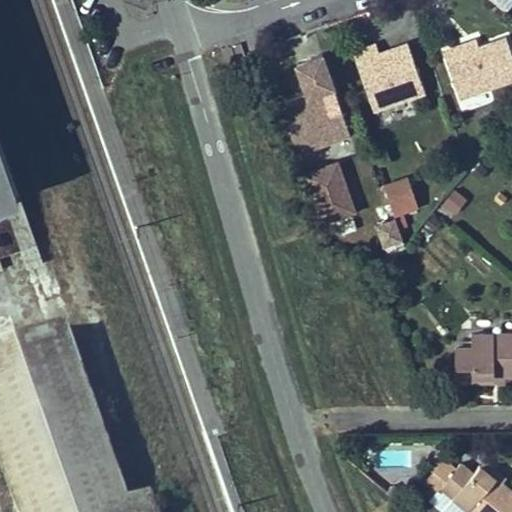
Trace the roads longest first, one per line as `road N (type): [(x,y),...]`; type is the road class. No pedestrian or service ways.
road 1 (residential): [(181,42),(294,421)]
road 2 (residential): [(511,419),(294,421)]
road 3 (residential): [(181,42),(299,0)]
